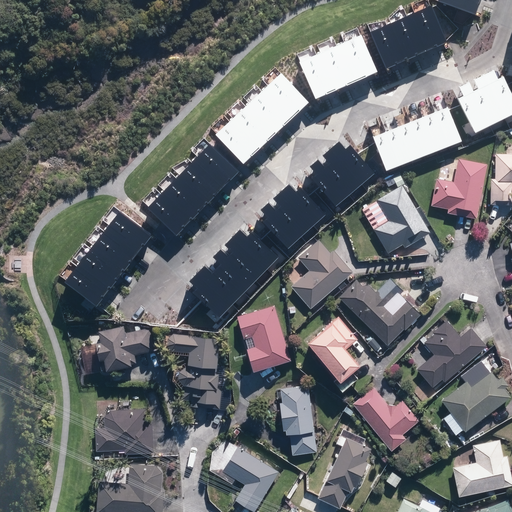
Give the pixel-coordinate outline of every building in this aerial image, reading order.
[(480,0),(438,0),(439,0),(476,13),(480,0)] [(433,3),(412,11),(428,50),(449,41),(433,3)] [(412,11),(391,20),(408,58),(428,50),(412,11)] [(391,20),(371,29),(387,67),(408,58),(391,20)] [(360,30),(340,39),(357,80),(377,71),(360,30)] [(340,39),(319,47),(336,88),(357,80),(340,39)] [(319,47),(298,56),(316,97),(336,88),(319,47)] [(282,70),(266,86),(294,115),(310,99),(282,70)] [(488,81),(504,115),(511,110),(511,94),(502,74),(488,81)] [(473,88),(490,122),(504,115),(488,81),(473,88)] [(266,86),(250,101),(277,130),(294,115),(266,86)] [(459,95),(476,129),(490,122),(473,88),(459,95)] [(250,101),(233,116),(261,145),(277,130),(250,101)] [(451,145),(464,140),(450,103),(437,108),(451,145)] [(438,150),(451,145),(437,108),(424,112),(438,150)] [(425,155),(438,150),(424,112),(411,117),(425,155)] [(233,116),(217,131),(245,161),(261,145),(233,116)] [(411,160),(425,155),(411,117),(397,122),(411,160)] [(398,165),(411,160),(397,122),(384,127),(398,165)] [(385,170),(398,165),(384,127),(371,132),(385,170)] [(331,149),(362,183),(374,173),(343,138),(331,149)] [(239,171),(210,142),(195,157),(223,186),(239,171)] [(362,183),(331,149),(318,160),(349,195),(362,183)] [(511,153),(495,153),(495,179),(491,178),(490,204),(511,204),(511,153)] [(223,186),(195,157),(179,172),(208,201),(223,186)] [(476,219),(487,164),(458,158),(453,182),(436,178),(431,205),(448,209),(447,213),(476,219)] [(337,206),(349,195),(318,160),(306,171),(337,206)] [(208,201),(179,172),(164,188),(193,216),(208,201)] [(294,181),(282,191),(314,226),(326,215),(294,181)] [(431,232),(402,185),(362,209),(388,253),(403,244),(405,247),(431,232)] [(193,216),(164,188),(149,203),(178,231),(193,216)] [(269,204),(300,238),(314,226),(282,191),(269,204)] [(257,215),(288,249),(300,238),(269,204),(257,215)] [(150,233),(118,208),(105,225),(136,250),(150,233)] [(136,250),(105,225),(91,241),(122,267),(136,250)] [(245,225),(233,237),(267,269),(279,257),(245,225)] [(222,249),(256,281),(267,269),(233,237),(222,249)] [(330,252),(319,239),(298,257),(310,270),(291,287),(310,308),(352,271),(333,250),(330,252)] [(122,267),(91,241),(78,258),(109,283),(122,267)] [(222,249),(210,261),(244,293),(256,281),(222,249)] [(109,283),(78,258),(64,275),(95,300),(109,283)] [(198,273),(233,305),(244,293),(210,261),(198,273)] [(220,318),(233,305),(198,273),(186,285),(220,318)] [(357,279),(339,297),(387,345),(404,328),(405,330),(421,314),(403,297),(392,308),(389,305),(390,303),(377,290),(375,292),(368,284),(361,285),(357,279)] [(290,360),(275,306),(237,317),(243,338),(252,335),(255,346),(246,348),(253,371),(290,360)] [(358,338),(338,315),(307,342),(340,381),(359,365),(343,346),(347,343),(349,346),(358,338)] [(444,382),(487,346),(471,327),(460,336),(447,320),(433,332),(434,334),(424,342),(434,354),(416,369),(432,388),(442,379),(444,382)] [(96,343),(80,347),(85,373),(106,368),(106,370),(131,365),(131,364),(136,362),(134,353),(156,349),(152,327),(125,332),(124,325),(98,330),(101,341),(95,342),(96,343)] [(221,337),(168,332),(166,349),(188,352),(187,365),(179,371),(179,379),(183,384),(181,402),(193,403),(193,406),(220,409),(223,385),(218,384),(219,367),(217,367),(221,337)] [(441,400),(464,431),(510,397),(504,388),(508,385),(501,376),(497,379),(491,371),(471,386),(467,380),(441,400)] [(280,388),(282,401),(279,402),(283,430),(286,429),(286,433),(290,433),(292,455),(317,452),(312,417),(308,385),(280,388)] [(373,386),(353,403),(391,451),(406,438),(402,433),(418,420),(402,400),(396,405),(387,404),(373,386)] [(96,427),(96,450),(125,449),(125,453),(154,452),(153,421),(146,421),(146,409),(109,410),(104,416),(105,427),(96,427)] [(342,445),(318,498),(340,508),(348,490),(351,491),(353,486),(356,488),(368,462),(366,461),(371,448),(363,444),(366,438),(343,428),(337,442),(342,445)] [(452,466),(458,496),(511,485),(511,478),(507,455),(503,456),(500,439),(472,444),(476,462),(452,466)] [(279,471),(237,446),(223,470),(245,483),(235,500),(255,511),(279,471)] [(98,480),(96,511),(162,511),(164,491),(161,491),(163,472),(157,465),(128,463),(127,482),(98,480)] [(401,478),(392,471),(386,480),(395,486),(401,478)] [(430,511),(403,498),(396,511),(430,511)] [(511,511),(511,509),(508,499),(473,511),(511,511)]
